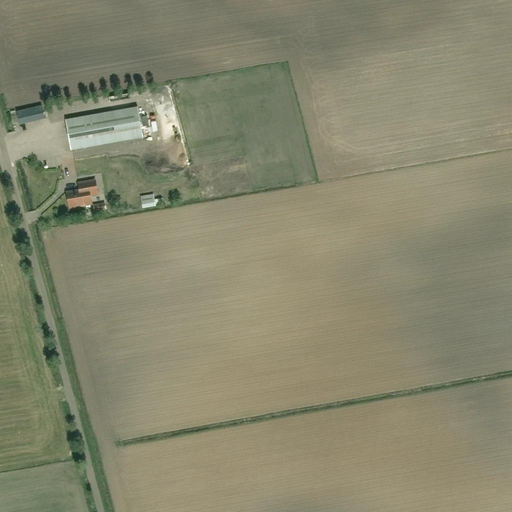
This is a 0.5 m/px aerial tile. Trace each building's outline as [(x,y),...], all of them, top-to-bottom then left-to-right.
[(183,96),(176,96),(176,106),(184,106),(183,96)] [(36,108),(38,118),(45,117),(43,107),(36,108)] [(66,120),(71,151),(143,138),(138,107),(66,120)] [(27,120),(25,110),(19,111),(21,122),(27,121),(27,120)] [(81,191),(67,193),(70,208),(92,204),(90,196),(98,194),(95,181),(79,184),(81,191)] [(154,195),(140,197),(143,210),(156,207),(154,195)]
